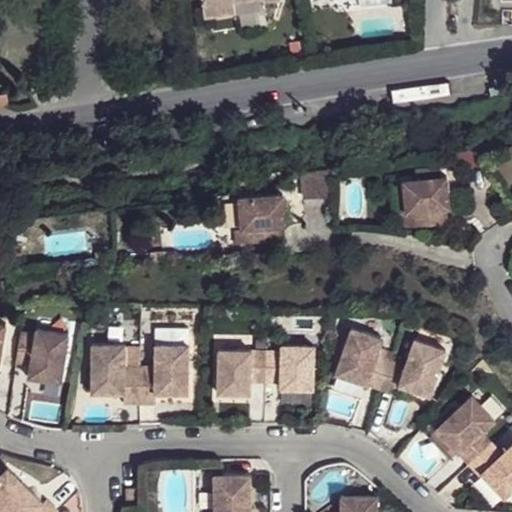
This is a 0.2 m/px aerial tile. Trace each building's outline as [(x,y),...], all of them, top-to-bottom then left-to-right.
[(200,0),(203,16),(234,12),(233,2),(243,0),(262,0),(263,2),(279,1),(279,0),(200,0)] [(243,0),(233,2),(234,12),(263,8),(263,2),(262,0),(243,0)] [(325,161),(295,165),(294,184),(324,186),(325,161)] [(440,166),(395,171),(399,203),(406,202),(407,217),(438,214),(437,199),(436,191),(442,191),(440,166)] [(273,194),(229,197),(231,230),(238,230),(239,243),(271,242),(270,227),(270,218),(275,218),(273,194)] [(45,232),(44,249),(77,251),(78,234),(45,232)] [(30,329),(15,326),(9,357),(24,360),(21,374),(54,380),(60,354),(54,353),(55,347),(61,348),(65,331),(30,324),(30,329)] [(329,370),(375,386),(386,355),(371,350),(376,333),(346,324),(340,339),(345,341),(344,345),(338,344),(329,370)] [(410,333),(400,360),(386,355),(375,386),(390,391),(393,381),(424,391),(433,367),(427,365),(429,359),(435,362),(441,345),(410,333)] [(118,400),(133,400),(133,362),(119,362),(119,340),(86,339),(86,357),(91,358),(91,364),(86,363),(85,389),(119,390),(118,400)] [(149,340),(148,362),(133,362),(133,400),(147,401),(148,391),(181,391),(182,365),(176,364),(177,359),(182,359),(183,341),(149,340)] [(276,343),(275,348),(260,348),(260,379),(275,380),(275,387),(308,388),(309,349),(303,349),(302,344),(276,343)] [(260,379),(260,348),(212,346),(210,391),(244,392),(245,379),(260,379)] [(333,375),(330,385),(359,395),(362,384),(333,375)] [(428,427),(462,463),(485,441),(475,430),(489,418),(465,393),(452,405),(455,409),(451,412),(447,408),(428,427)] [(511,437),(496,453),(485,441),(462,463),(473,475),(475,473),(499,497),(511,484),(511,437)] [(47,511),(52,508),(40,497),(37,500),(0,465),(0,511),(47,511)] [(241,511),(241,472),(205,472),(205,511),(241,511)] [(125,489),(125,504),(136,504),(136,490),(125,489)] [(371,511),(372,494),(334,494),(333,511),(371,511)]
